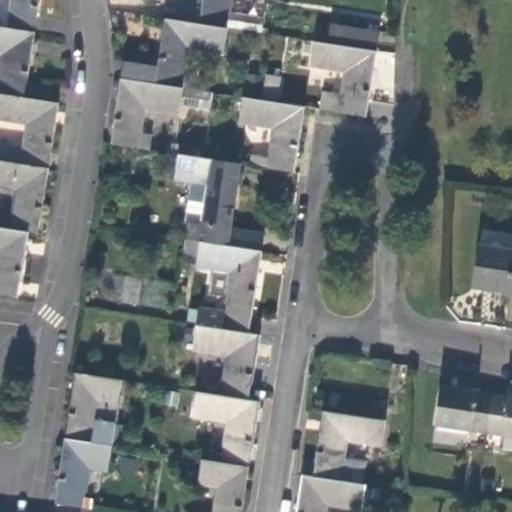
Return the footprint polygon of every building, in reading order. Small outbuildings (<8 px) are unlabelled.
[(9,0),(6,29),(33,33),(37,0),(9,0)] [(189,13),(187,23),(227,29),(229,13),(231,0),(202,0),(201,14),(189,13)] [(229,13),(227,29),(261,34),(263,19),(229,13)] [(223,51),(227,29),(187,23),(165,19),(157,69),(123,64),(121,79),(183,89),(189,46),(223,51)] [(314,42),(376,52),(379,32),(330,25),(329,32),(316,30),(314,42)] [(0,94),(23,98),(33,33),(6,29),(0,27),(0,53),(2,53),(0,62),(0,94)] [(376,52),(314,42),(311,65),(345,70),(341,95),(324,92),(321,110),(366,117),(376,52)] [(265,75),(261,101),(276,103),(279,78),(265,75)] [(179,111),(183,89),(121,79),(111,145),(139,149),(145,106),(179,111)] [(210,109),(212,89),(184,87),(183,107),(210,109)] [(23,98),(0,94),(0,118),(26,122),(23,149),(20,165),(48,169),(57,103),(23,98)] [(261,101),(243,98),(239,121),(273,126),(267,169),(294,173),(304,108),(276,103),(261,101)] [(0,161),(20,165),(23,149),(0,145),(0,161)] [(200,242),(228,247),(231,230),(241,165),(179,155),(175,180),(191,183),(209,186),(203,225),(188,223),(185,240),(200,242)] [(20,165),(0,161),(0,185),(17,188),(11,230),(28,233),(38,235),(48,169),(20,165)] [(203,225),(209,186),(191,183),(185,223),(188,223),(203,225)] [(11,230),(0,228),(0,295),(19,299),(28,233),(11,230)] [(231,230),(228,247),(260,252),(262,235),(231,230)] [(197,326),(250,334),(262,252),(260,252),(228,247),(200,242),(196,268),(211,270),(207,295),(226,299),(224,312),(200,309),(197,326)] [(511,292),(511,249),(480,244),(473,286),(511,292)] [(250,334),(197,326),(194,349),(228,354),(222,397),(249,401),(259,336),(250,334)] [(123,381),(76,374),(65,439),(112,447),(115,425),(97,422),(100,404),(118,406),(123,381)] [(492,394),(441,386),(435,426),(486,434),(492,394)] [(222,397),(197,393),(194,416),(228,421),(222,464),(249,468),(259,403),(249,401),(222,397)] [(511,397),(492,394),(486,434),(511,437),(511,397)] [(118,406),(100,404),(97,422),(115,425),(118,406)] [(385,422),(323,412),(313,478),(341,482),(347,439),(381,444),(385,422)] [(112,447),(65,439),(55,505),(83,509),(89,469),(108,472),(112,447)] [(242,511),(249,468),(222,464),(202,461),(199,486),(217,489),(213,511),(242,511)] [(365,485),(341,482),(313,478),(303,476),(297,511),(325,511),(327,503),(362,508),(365,485)]
